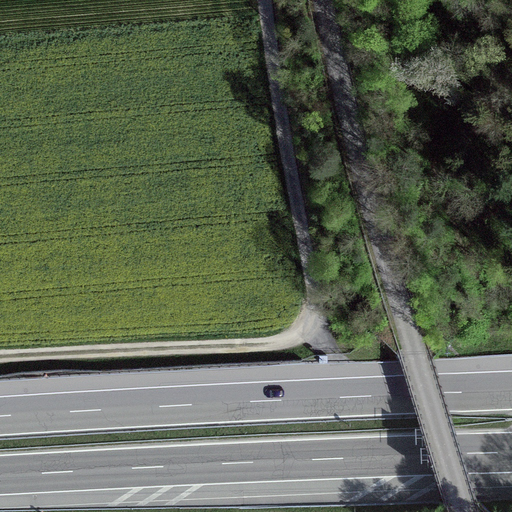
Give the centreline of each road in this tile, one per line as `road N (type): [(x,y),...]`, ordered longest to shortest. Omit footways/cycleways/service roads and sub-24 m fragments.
road 1 (unclassified): [(326,0),(353,142),(464,511)]
road 2 (motorway): [(511,390),(0,417)]
road 3 (motorway): [(0,476),(511,452)]
road 4 (track): [(0,356),(281,342),(303,330),(310,307)]
road 5 (track): [(395,0),(468,263),(480,279),(511,290)]
road 6 (track): [(310,307),(261,0)]
